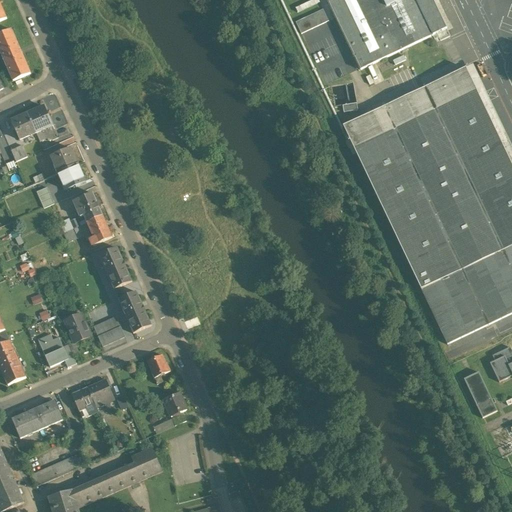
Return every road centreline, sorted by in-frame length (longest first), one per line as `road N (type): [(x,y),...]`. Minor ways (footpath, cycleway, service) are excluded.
road 1 (track): [(503,511),(257,0)]
road 2 (residential): [(173,334),(57,78)]
road 3 (residential): [(173,334),(0,409)]
